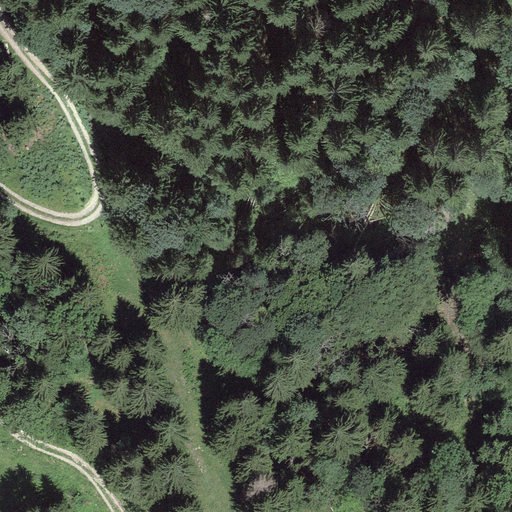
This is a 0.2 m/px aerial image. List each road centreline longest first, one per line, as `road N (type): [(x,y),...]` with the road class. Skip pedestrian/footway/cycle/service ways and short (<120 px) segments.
road 1 (track): [(499,511),(474,426),(448,250),(489,183),(497,153),(500,0)]
road 2 (track): [(0,7),(89,146),(103,195),(87,216),(68,217),(0,188)]
road 3 (track): [(0,416),(7,431),(89,471),(117,511)]
